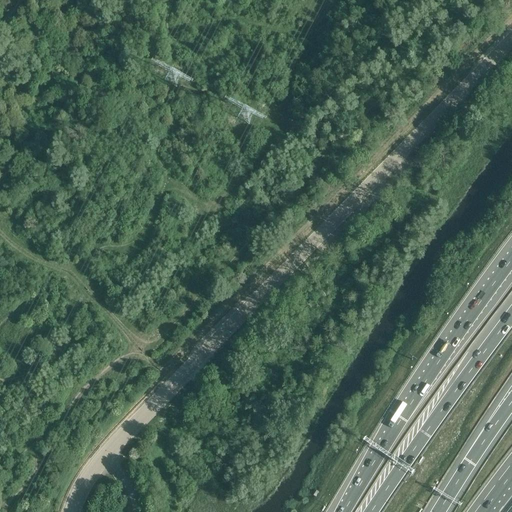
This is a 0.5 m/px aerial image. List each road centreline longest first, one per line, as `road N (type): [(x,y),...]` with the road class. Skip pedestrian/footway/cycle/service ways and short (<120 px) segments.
road 1 (motorway): [(511,259),(343,511)]
road 2 (motorway): [(511,316),(371,511)]
road 3 (motorway): [(439,511),(511,401)]
